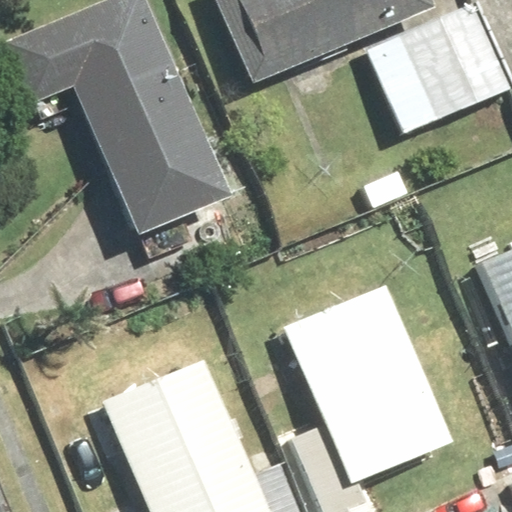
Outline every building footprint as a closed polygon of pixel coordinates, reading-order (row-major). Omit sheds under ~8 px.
[(202,0),(199,1),(239,99),(423,25),(412,0),(202,0)] [(188,152),(143,30),(45,67),(90,188),(188,152)] [(442,33),(359,68),(393,149),(476,115),(442,33)] [(198,173),(112,204),(143,286),(228,254),(198,173)] [(511,252),(466,272),(511,384),(511,252)] [(373,290),(267,331),(329,487),(435,446),(373,290)] [(283,511),(222,343),(83,394),(126,511),(283,511)]
